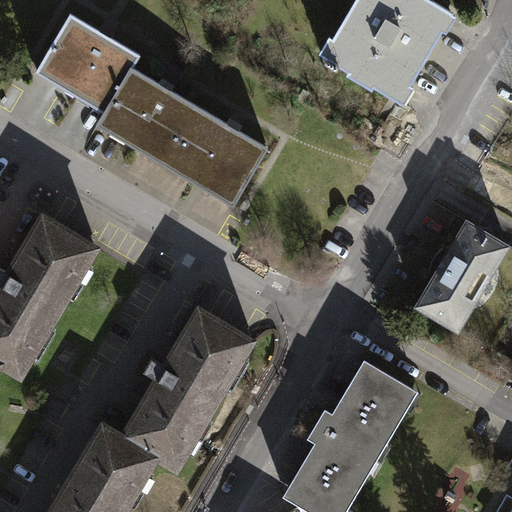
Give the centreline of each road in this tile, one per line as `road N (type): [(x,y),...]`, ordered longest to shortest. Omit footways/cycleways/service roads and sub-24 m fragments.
road 1 (residential): [(333,313),(262,280),(0,124)]
road 2 (residential): [(511,0),(333,313)]
road 3 (residential): [(333,313),(215,511)]
